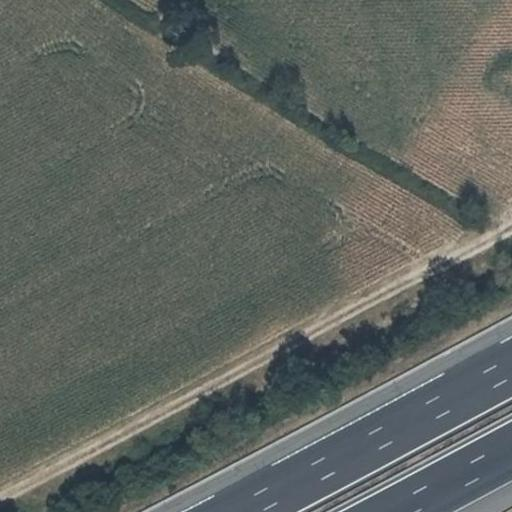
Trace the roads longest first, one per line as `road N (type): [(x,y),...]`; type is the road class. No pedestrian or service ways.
road 1 (track): [(511,227),(0,499)]
road 2 (motorway): [(511,365),(237,511)]
road 3 (motorway): [(389,511),(511,445)]
